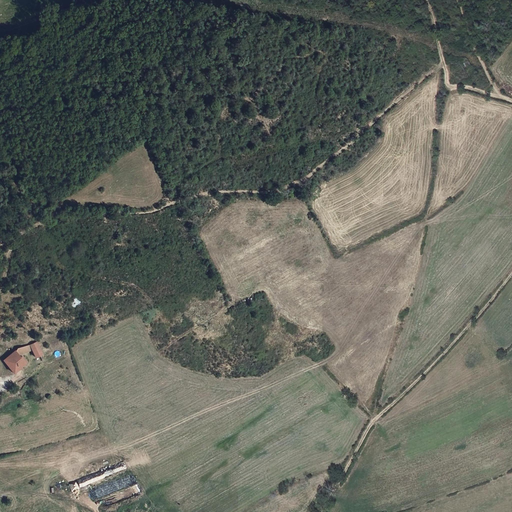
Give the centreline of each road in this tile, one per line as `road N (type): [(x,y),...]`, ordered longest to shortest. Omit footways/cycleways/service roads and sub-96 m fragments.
road 1 (track): [(445,60),(299,182),(226,189),(145,211),(66,215),(0,245)]
road 2 (track): [(511,272),(471,324),(371,419),(323,511)]
